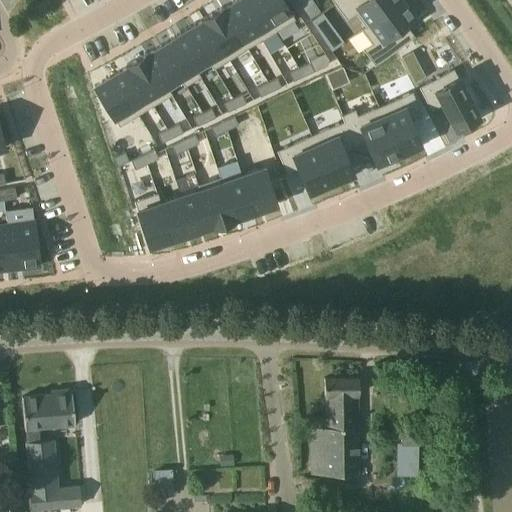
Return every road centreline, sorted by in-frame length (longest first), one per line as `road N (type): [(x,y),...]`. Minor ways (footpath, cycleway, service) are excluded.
road 1 (tertiary): [(0,344),(252,332),(511,353)]
road 2 (residential): [(94,274),(173,273),(220,259),(427,176),(511,130)]
road 3 (residential): [(94,274),(36,100),(36,65),(54,42),(135,0)]
